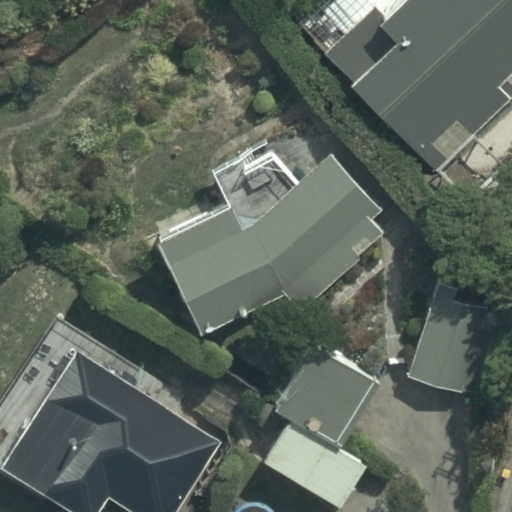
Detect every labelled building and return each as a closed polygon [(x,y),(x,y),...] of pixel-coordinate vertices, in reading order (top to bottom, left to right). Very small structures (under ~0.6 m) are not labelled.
[(511,0),(328,0),(304,22),(432,163),(508,95),(496,81),(511,66),(511,0)] [(194,209),(160,224),(166,237),(163,239),(203,326),(286,289),(304,308),(391,230),(378,215),(389,206),(331,142),(297,172),(268,140),(212,164),(229,203),(197,217),(194,209)] [(435,277),(404,371),(464,391),(492,308),(455,296),(458,285),(435,277)] [(271,403),(289,415),(263,454),(339,503),(365,464),(333,443),(377,378),(315,337),(271,403)] [(31,423),(2,464),(33,485),(36,480),(81,511),(93,511),(169,407),(81,344),(27,420),(31,423)]
